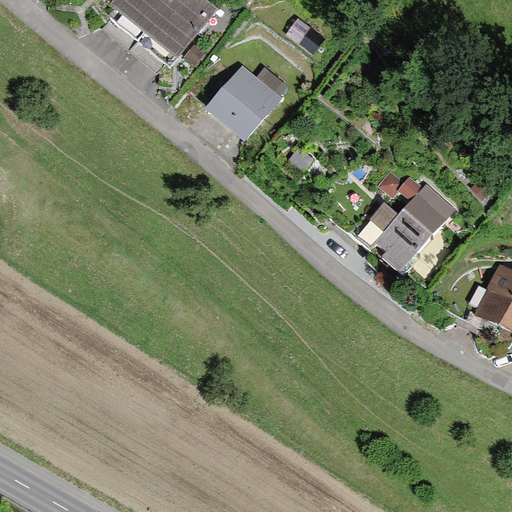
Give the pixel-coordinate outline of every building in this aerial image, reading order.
[(175,56),(214,10),(201,0),(114,0),(112,3),(116,7),(109,15),(171,67),(178,59),(175,56)] [(208,109),(245,140),(281,98),(278,95),(285,87),(265,70),(257,80),(243,68),(208,109)] [(300,148),(288,162),(301,174),(314,159),(300,148)] [(398,191),(410,202),(423,188),(410,177),(404,184),(391,172),(379,186),(392,198),(398,191)] [(426,185),(423,188),(410,202),(400,214),(386,202),(370,219),(384,231),(375,241),(386,251),(381,257),(399,272),(455,210),(426,185)] [(511,332),(511,271),(500,266),(475,315),(511,332)]
